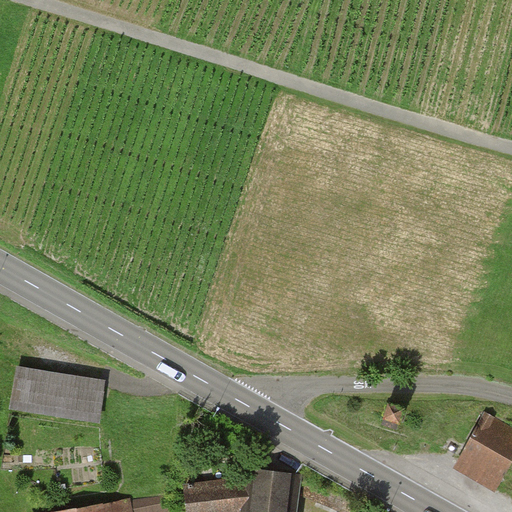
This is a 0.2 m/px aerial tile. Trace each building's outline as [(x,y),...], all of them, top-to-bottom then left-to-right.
[(111,379),(24,365),(18,409),(105,422),(111,379)] [(387,415),(400,419),(404,405),(390,401),(387,415)] [(511,425),(492,413),(460,466),(501,491),(511,472),(511,425)] [(303,511),(307,473),(265,469),(262,511),(303,511)] [(195,511),(257,511),(253,475),(191,483),(195,511)] [(177,511),(175,492),(57,511),(177,511)]
